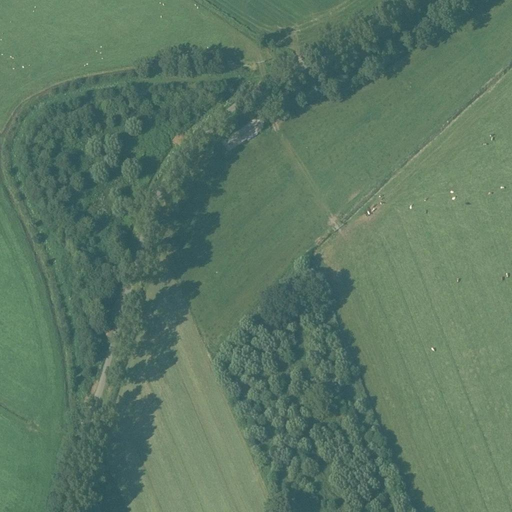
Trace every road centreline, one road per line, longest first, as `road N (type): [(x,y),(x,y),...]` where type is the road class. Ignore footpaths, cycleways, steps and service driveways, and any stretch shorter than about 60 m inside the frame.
road 1 (unclassified): [(68,511),(144,229),(172,163),(207,125),(321,65),(408,0)]
road 2 (track): [(348,243),(266,109)]
